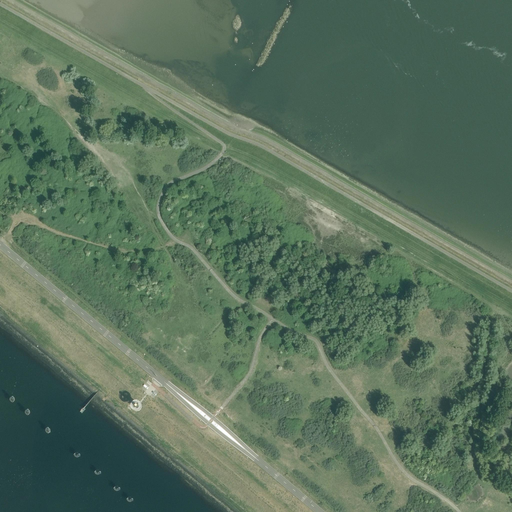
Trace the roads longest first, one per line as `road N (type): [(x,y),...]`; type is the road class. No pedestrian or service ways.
road 1 (tertiary): [(320,511),(0,244)]
road 2 (track): [(410,511),(443,476),(477,410),(491,318)]
road 3 (track): [(0,243),(29,217),(126,250),(174,239)]
